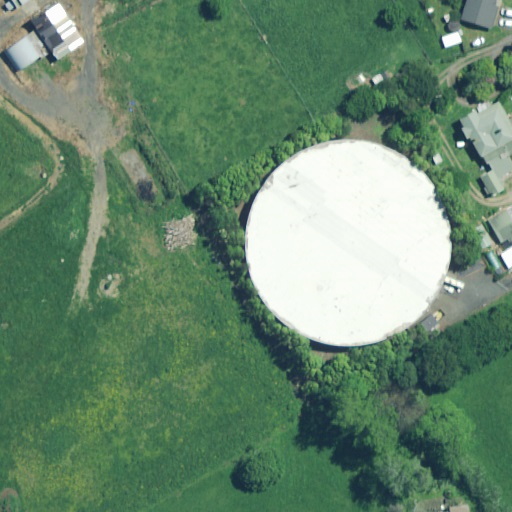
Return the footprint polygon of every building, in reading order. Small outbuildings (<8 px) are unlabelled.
[(8,0),(15,11),(31,0),(8,0)] [(157,0),(109,0),(95,8),(106,28),(157,0)] [(496,0),(466,0),(459,21),(490,31),(498,7),(495,6),(496,0)] [(83,45),(57,6),(30,24),(57,63),(83,45)] [(45,54),(31,34),(3,54),(17,73),(45,54)] [(38,89),(25,73),(18,78),(31,95),(38,89)] [(459,124),(461,129),(458,130),(464,141),(467,139),(489,174),(478,179),(488,198),(504,190),(498,179),(511,171),(511,166),(507,157),(511,154),(511,130),(497,103),(475,115),(474,112),(466,116),(467,118),(459,124)] [(244,217),(240,235),(240,253),(243,271),(249,288),(258,304),(270,318),(283,330),(299,339),(316,346),(334,349),(352,349),(370,346),(387,340),(403,331),(417,320),(429,306),(438,290),(444,273),(447,256),(448,237),(445,219),(439,202),(430,187),(418,173),(404,161),(389,152),(372,145),(354,142),(336,142),(318,145),(301,151),(285,160),(271,171),(259,185),(250,200),(244,217)] [(511,219),(507,211),(487,222),(499,245),(508,240),(511,246),(511,219)]
